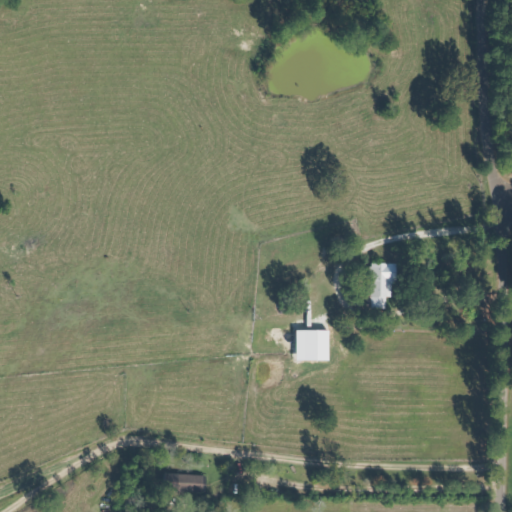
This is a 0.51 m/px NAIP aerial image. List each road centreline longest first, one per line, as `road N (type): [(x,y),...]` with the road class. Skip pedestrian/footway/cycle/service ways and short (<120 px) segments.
road 1 (residential): [(499,511),(498,196)]
road 2 (residential): [(498,196),(479,0)]
